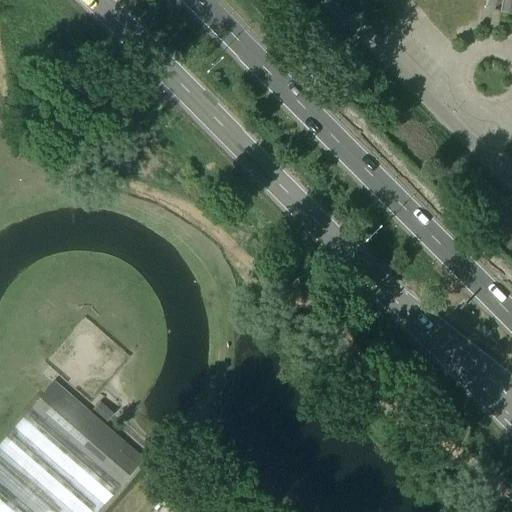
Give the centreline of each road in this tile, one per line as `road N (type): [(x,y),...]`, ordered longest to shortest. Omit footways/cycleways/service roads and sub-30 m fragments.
road 1 (primary): [(94,0),(511,419)]
road 2 (primary): [(511,317),(197,0)]
